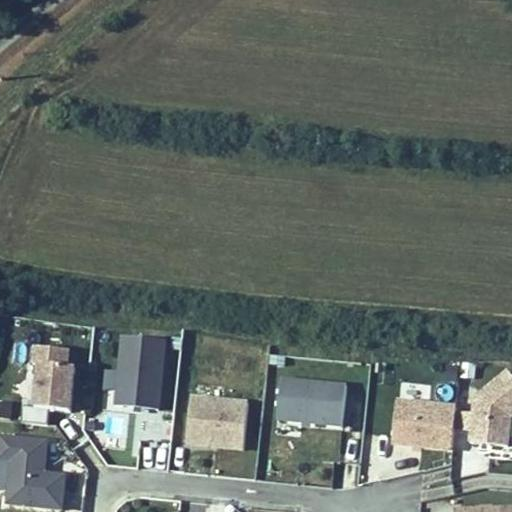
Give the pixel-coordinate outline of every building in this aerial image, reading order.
[(157,405),(164,336),(123,331),(115,401),(157,405)] [(21,417),(48,420),(50,404),(71,406),(76,362),(68,361),(70,344),(36,340),(34,359),(41,359),(36,401),(23,400),(21,417)] [(346,423),(350,383),(285,376),(280,416),(346,423)] [(466,412),(465,444),(511,446),(511,381),(476,379),(474,413),(466,412)] [(193,397),(188,439),(245,446),(250,403),(193,397)] [(400,441),(459,448),(464,405),(404,399),(400,441)] [(4,499),(60,505),(64,470),(42,468),(46,435),(0,429),(0,454),(8,455),(4,499)]
